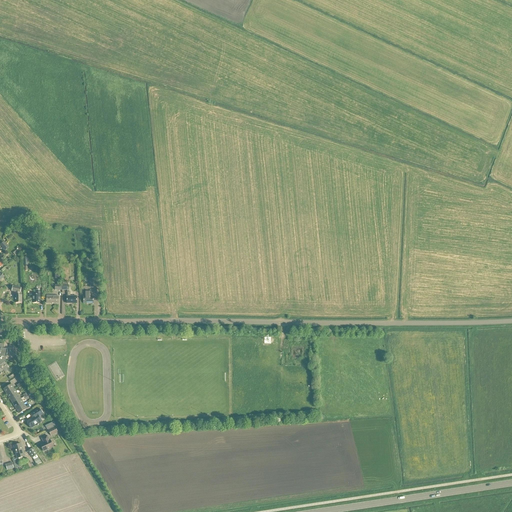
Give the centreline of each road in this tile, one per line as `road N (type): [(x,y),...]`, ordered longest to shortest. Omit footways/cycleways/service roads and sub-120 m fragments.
road 1 (unclassified): [(511,321),(0,317)]
road 2 (tertiary): [(321,511),(511,483)]
road 3 (track): [(114,511),(27,369)]
